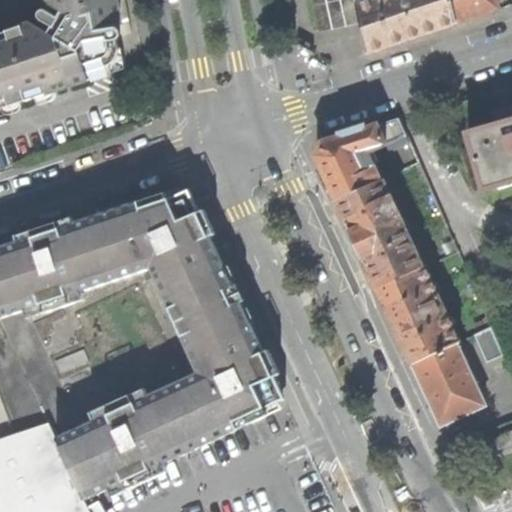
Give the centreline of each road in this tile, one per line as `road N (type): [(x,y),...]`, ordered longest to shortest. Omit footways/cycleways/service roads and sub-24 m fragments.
road 1 (tertiary): [(444,511),(258,127)]
road 2 (tertiary): [(215,142),(382,511)]
road 3 (residential): [(258,127),(511,48)]
road 4 (residential): [(215,142),(0,212)]
road 5 (tertiary): [(185,0),(215,142)]
road 6 (tertiary): [(258,127),(233,0)]
